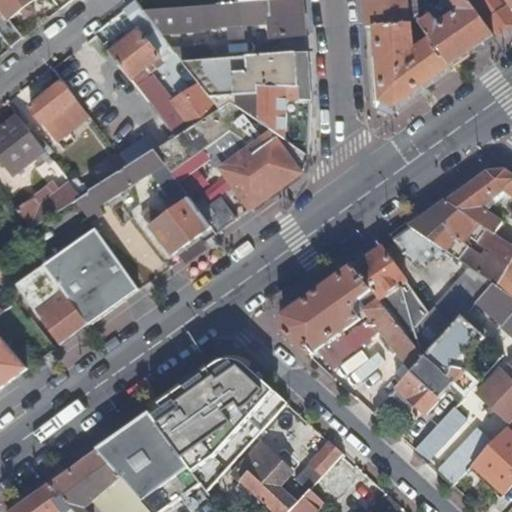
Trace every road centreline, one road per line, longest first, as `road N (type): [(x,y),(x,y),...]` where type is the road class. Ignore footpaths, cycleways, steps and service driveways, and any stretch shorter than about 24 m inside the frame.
road 1 (residential): [(221,295),(245,337),(439,511)]
road 2 (primary): [(221,295),(0,454)]
road 3 (residential): [(329,0),(340,140),(364,193)]
road 4 (primary): [(364,193),(221,295)]
road 5 (primary): [(480,109),(364,193)]
road 6 (residential): [(103,0),(0,81)]
